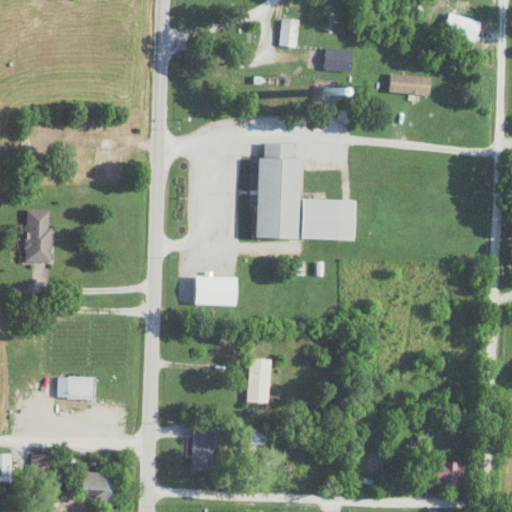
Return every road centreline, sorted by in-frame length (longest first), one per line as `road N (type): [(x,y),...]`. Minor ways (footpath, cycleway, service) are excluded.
road 1 (secondary): [(143,511),(161,0)]
road 2 (residential): [(484,511),(501,0)]
road 3 (residential): [(156,142),(194,146),(266,135),(496,152)]
road 4 (residential): [(485,502),(144,491)]
road 5 (residential): [(146,442),(0,441)]
road 6 (residential): [(160,41),(223,30),(273,0)]
